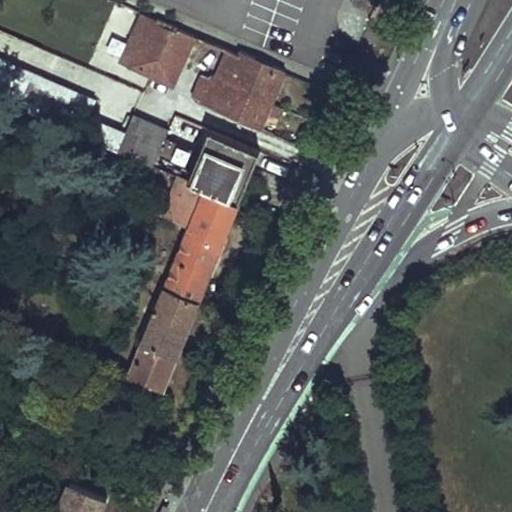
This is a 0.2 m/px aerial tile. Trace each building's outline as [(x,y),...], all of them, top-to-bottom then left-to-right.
[(354,0),(353,3),(371,11),(376,0),(354,0)] [(198,34),(143,11),(123,59),(156,73),(161,62),(182,71),(198,34)] [(213,70),(210,76),(202,73),(193,93),(201,97),(199,101),(260,128),(267,112),(279,117),(283,108),(271,103),(285,72),(228,47),(217,72),(213,70)] [(0,98),(83,133),(89,117),(96,101),(0,60),(0,98)] [(156,73),(177,82),(182,71),(161,62),(156,73)] [(119,149),(154,164),(170,126),(137,111),(126,134),(119,149)] [(83,133),(119,149),(126,134),(89,117),(83,133)] [(187,178),(239,200),(260,150),(209,128),(187,178)] [(167,288),(201,302),(239,200),(187,178),(178,174),(169,201),(165,199),(159,213),(191,225),(167,288)] [(138,360),(172,375),(201,302),(167,288),(138,360)] [(165,393),(172,375),(138,360),(130,380),(165,393)] [(91,441),(71,432),(67,441),(88,450),(91,441)] [(105,511),(111,498),(74,482),(62,511),(105,511)]
